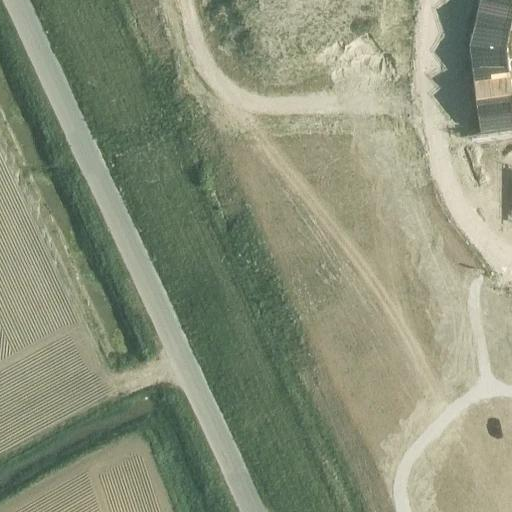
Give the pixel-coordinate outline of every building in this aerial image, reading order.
[(511,0),(478,0),(476,10),(511,18),(511,0)] [(511,18),(476,10),(468,45),(507,47),(511,24),(511,18)] [(507,47),(468,45),(473,80),(511,75),(507,47)] [(511,85),(511,75),(473,80),(476,103),(511,98),(511,85)] [(511,98),(476,103),(480,134),(511,129),(511,98)]
